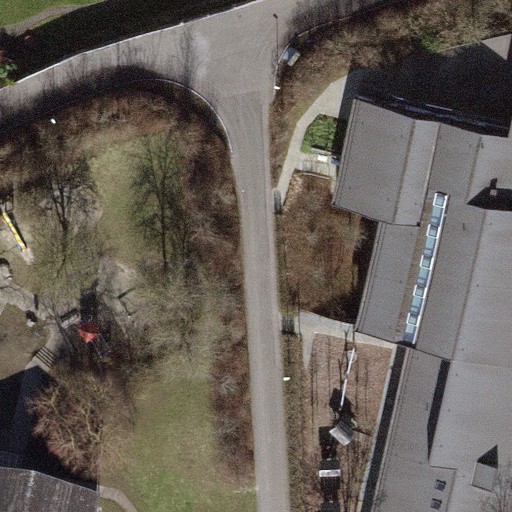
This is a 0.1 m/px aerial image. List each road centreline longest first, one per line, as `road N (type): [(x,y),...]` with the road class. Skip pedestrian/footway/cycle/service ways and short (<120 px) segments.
road 1 (residential): [(245,24),(281,511)]
road 2 (residential): [(245,24),(96,73),(0,118)]
